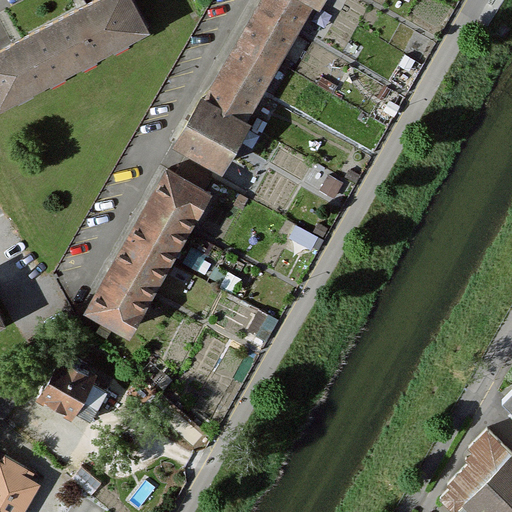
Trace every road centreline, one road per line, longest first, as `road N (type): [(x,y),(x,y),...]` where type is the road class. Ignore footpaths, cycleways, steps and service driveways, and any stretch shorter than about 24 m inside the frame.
road 1 (residential): [(187,511),(476,0)]
road 2 (residential): [(511,327),(404,511)]
